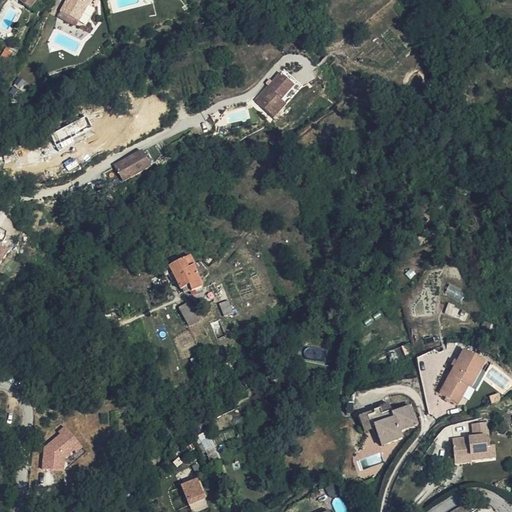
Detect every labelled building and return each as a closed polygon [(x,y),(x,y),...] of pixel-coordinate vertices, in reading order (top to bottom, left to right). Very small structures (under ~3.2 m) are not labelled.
[(28,0),(40,8),(45,0),(28,0)] [(91,2),(92,0),(72,0),(67,8),(73,12),(70,17),(79,24),(82,19),(84,20),(94,5),(91,2)] [(73,12),(67,8),(64,13),(70,17),(73,12)] [(284,68),(281,72),(295,84),(284,96),(290,101),(304,85),(284,68)] [(295,84),(281,72),(257,99),(276,116),(290,101),(284,96),(295,84)] [(114,165),(123,181),(151,165),(142,149),(114,165)] [(0,241),(0,263),(11,250),(0,241)] [(193,274),(204,269),(200,257),(181,269),(191,290),(199,287),(195,277),(193,274)] [(206,271),(204,269),(193,274),(195,277),(206,271)] [(206,271),(195,277),(199,287),(200,293),(212,288),(206,271)] [(462,301),(467,293),(451,284),(446,292),(462,301)] [(234,311),(229,300),(221,303),(226,315),(234,311)] [(191,324),(201,318),(191,301),(181,307),(191,324)] [(392,361),(414,354),(410,343),(389,350),(392,361)] [(476,384),(485,366),(490,358),(466,346),(456,366),(451,375),(441,394),(459,405),(472,382),(476,384)] [(490,369),(485,366),(476,384),(481,386),(490,369)] [(500,393),(491,396),(493,402),(502,399),(500,393)] [(380,406),(381,409),(382,413),(393,409),(391,402),(380,406)] [(359,417),(363,429),(381,422),(389,441),(403,436),(401,429),(419,422),(412,405),(395,412),(393,409),(382,413),(381,409),(359,417)] [(381,422),(363,429),(364,431),(375,427),(382,444),(389,441),(381,422)] [(46,447),(43,467),(64,469),(66,457),(80,446),(66,427),(62,430),(64,433),(46,447)] [(481,461),(481,466),(508,465),(508,454),(503,454),(502,430),(484,431),(485,444),(464,444),(465,461),(481,461)] [(481,470),(481,466),(481,461),(465,461),(465,470),(481,470)] [(198,478),(182,485),(189,504),(206,498),(198,478)]
